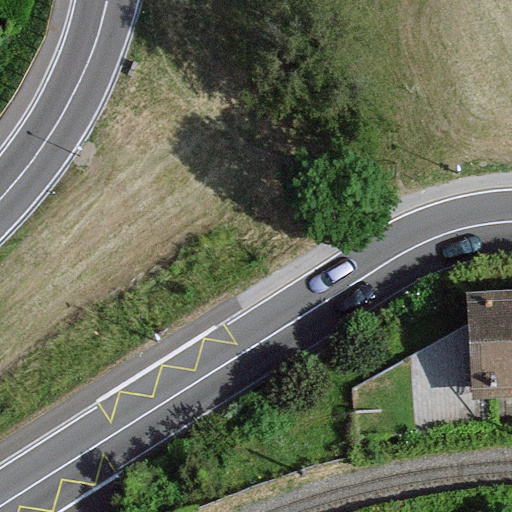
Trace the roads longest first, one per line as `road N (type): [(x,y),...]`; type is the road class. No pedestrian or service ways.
road 1 (secondary): [(511,221),(418,244),(0,506)]
road 2 (secondary): [(107,0),(68,105),(0,198)]
